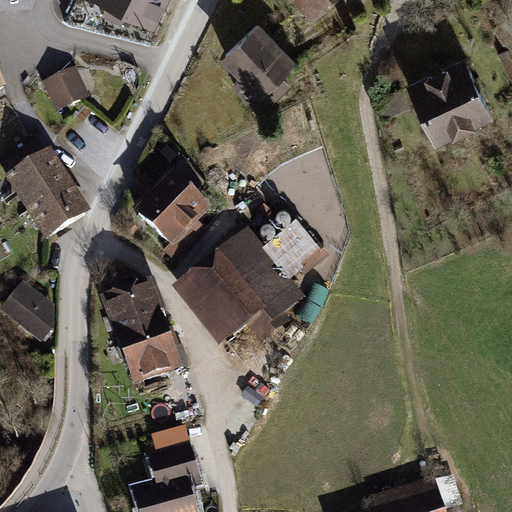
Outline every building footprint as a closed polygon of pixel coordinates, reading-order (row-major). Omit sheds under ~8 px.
[(92,0),(157,31),(172,2),(168,0),(92,0)] [(332,0),(293,0),(312,19),(332,0)] [(273,33),(260,19),(221,56),(241,77),(231,85),(259,115),(292,84),(283,75),(299,60),(285,45),(288,41),(277,30),(273,33)] [(496,117),(465,54),(407,82),(437,145),(496,117)] [(76,68),(42,84),(57,114),(90,98),(76,68)] [(91,214),(51,151),(5,179),(45,243),(91,214)] [(171,177),(152,196),(190,233),(209,215),(171,177)] [(171,252),(190,233),(152,196),(133,215),(152,233),(171,252)] [(266,250),(249,229),(172,291),(220,350),(247,328),(262,347),(292,323),(286,316),(306,300),(291,281),(301,273),(304,277),(330,256),(319,244),(316,247),(298,225),(266,250)] [(100,299),(116,345),(169,326),(153,280),(100,299)] [(54,307),(24,283),(0,312),(0,313),(41,347),(55,331),(54,307)] [(184,366),(169,326),(116,345),(131,385),(184,366)] [(155,485),(132,491),(137,511),(197,511),(192,492),(203,489),(190,445),(147,457),(155,485)] [(376,511),(371,511),(445,511),(435,479),(372,499),(376,511)]
